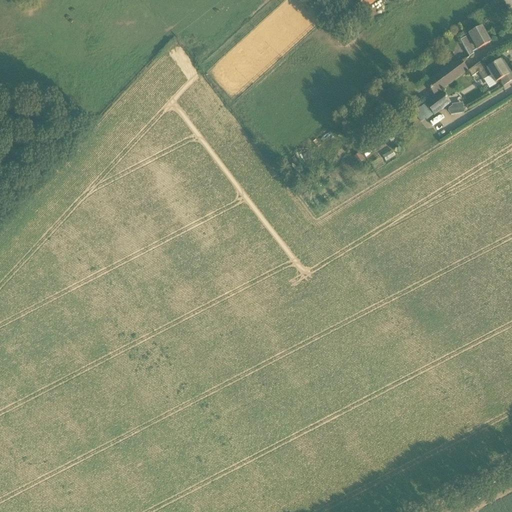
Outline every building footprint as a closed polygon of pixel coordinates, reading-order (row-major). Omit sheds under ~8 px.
[(469,57),(473,55),(472,52),(489,43),(481,29),(460,41),(469,57)] [(434,97),(468,72),(459,59),(425,84),(434,97)] [(487,69),(482,62),(468,72),(472,77),(478,73),(483,81),(490,76),(494,83),(500,80),(504,86),(511,81),(511,76),(506,67),(504,68),(500,62),(487,69)] [(434,116),(451,104),(442,92),(425,104),(425,105),(433,116),(434,116)] [(463,103),(452,105),(452,107),(449,109),(448,112),(451,116),(464,114),(463,103)] [(313,151),(340,129),(335,123),(308,145),(313,151)]
